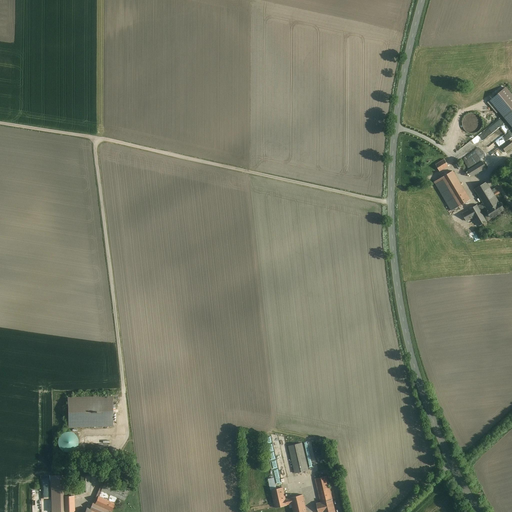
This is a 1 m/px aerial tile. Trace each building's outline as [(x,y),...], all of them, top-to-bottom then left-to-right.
[(511,90),(509,86),(492,100),(511,125),(511,90)] [(511,129),(507,123),(483,140),(487,147),(511,129)] [(511,148),(511,138),(503,144),(504,146),(491,156),(495,161),(511,148)] [(473,140),(460,149),(462,152),(475,143),(473,140)] [(488,166),(482,156),(467,165),(473,175),(488,166)] [(450,164),(446,158),(437,163),(441,170),(450,164)] [(473,199),(455,170),(436,181),(454,210),(473,199)] [(491,190),(486,183),(474,189),(483,203),(479,205),(478,204),(463,213),(468,221),(475,217),(480,227),(488,223),(481,210),(485,207),(487,210),(499,203),(499,202),(495,196),(501,192),(496,187),(491,190)] [(499,203),(487,210),(487,211),(491,218),(504,209),(502,206),(503,206),(503,205),(503,204),(502,203),(501,203),(500,202),(499,202),(499,203)] [(69,396),(71,427),(116,425),(114,394),(69,396)] [(62,451),(79,450),(78,431),(60,432),(62,451)] [(290,443),(297,472),(311,469),(304,440),(290,443)] [(271,464),(278,463),(276,453),(269,454),(271,464)] [(82,475),(81,491),(91,491),(91,475),(82,475)] [(329,475),(317,478),(322,501),(335,498),(329,475)] [(108,479),(103,490),(119,497),(127,501),(131,490),(108,479)] [(277,507),(289,504),(287,497),(285,486),(273,489),(277,507)] [(103,490),(97,504),(110,510),(113,511),(119,497),(103,490)] [(309,511),(305,493),(287,497),(289,504),(294,503),(295,511),(309,511)] [(63,495),(64,511),(76,511),(76,494),(63,495)] [(337,511),(335,498),(322,501),(318,502),(320,511),(337,511)] [(97,503),(94,509),(102,511),(109,511),(110,510),(97,504),(97,503)]
